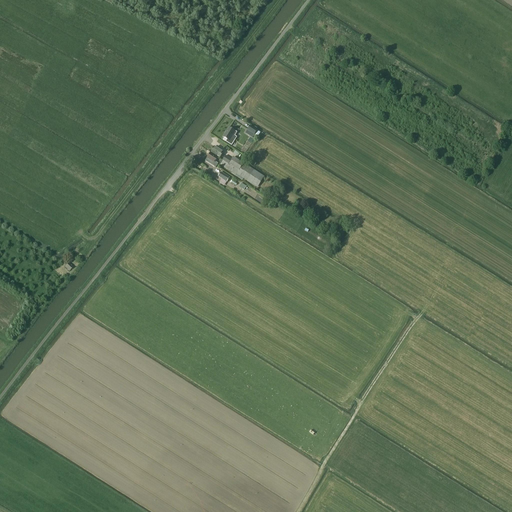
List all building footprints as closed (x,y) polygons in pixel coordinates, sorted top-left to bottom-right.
[(254,135),(257,131),(250,126),(247,130),(254,135)] [(230,129),(223,137),(227,140),(225,142),(231,146),(235,141),(233,139),(237,134),(230,129)] [(214,147),(211,152),(220,158),(223,153),(214,147)] [(210,153),(205,161),(216,168),(218,164),(215,162),(218,158),(210,153)] [(264,177),(233,157),(232,160),(225,156),(222,161),(223,161),(220,165),(232,172),(231,173),(235,176),(236,175),(257,188),(264,177)] [(230,178),(221,172),(218,177),(227,182),(230,178)] [(65,267),(69,271),(70,271),(73,268),(73,267),(69,263),(65,267)]
